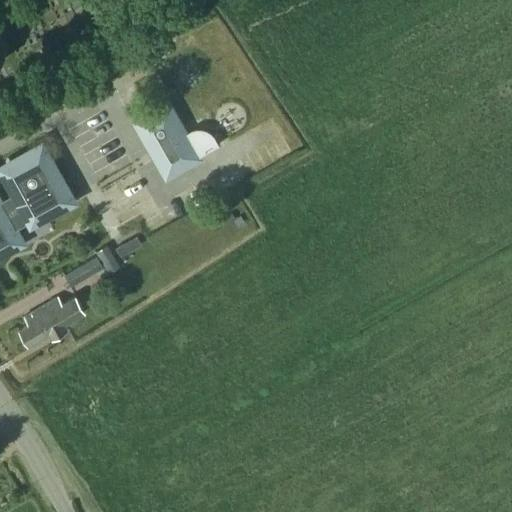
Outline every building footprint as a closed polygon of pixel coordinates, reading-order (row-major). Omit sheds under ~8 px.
[(167,173),(198,156),(168,103),(137,120),(167,173)] [(0,251),(20,240),(14,229),(31,219),(32,220),(71,198),(41,145),(2,167),(15,191),(0,199),(0,251)] [(116,247),(122,256),(129,251),(124,242),(116,247)] [(97,251),(109,272),(121,265),(108,244),(97,251)] [(103,266),(96,254),(64,273),(71,285),(103,266)] [(29,323),(20,328),(29,344),(50,332),(53,337),(69,328),(68,325),(75,321),(73,318),(86,310),(76,294),(63,301),(59,295),(25,315),(29,323)]
